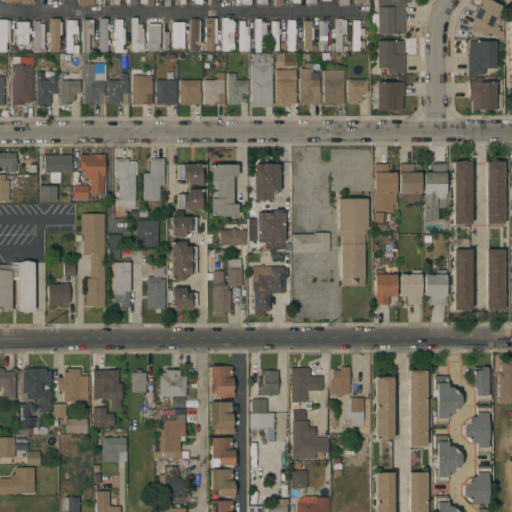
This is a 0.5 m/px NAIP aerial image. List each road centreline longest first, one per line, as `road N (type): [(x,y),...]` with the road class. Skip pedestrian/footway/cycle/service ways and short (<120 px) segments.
road 1 (tertiary): [(0,344),(511,342)]
road 2 (residential): [(0,133),(511,132)]
road 3 (residential): [(440,132),(436,24),(447,0)]
